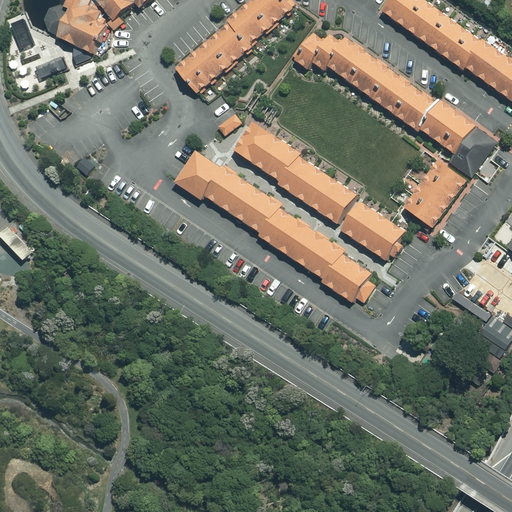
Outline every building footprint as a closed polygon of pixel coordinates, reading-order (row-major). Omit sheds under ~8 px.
[(91,0),(74,0),(70,9),(64,6),(53,11),(47,21),(51,31),(52,35),(63,41),(99,58),(112,29),(102,24),(107,15),(105,14),(106,10),(96,6),(97,3),(91,0)] [(98,0),(118,24),(113,27),(117,32),(127,24),(124,21),(141,8),(145,12),(159,0),(98,0)] [(296,0),(262,0),(183,63),(208,93),(308,13),(296,0)] [(511,64),(422,0),(395,0),(386,13),(511,103),(511,64)] [(335,44),(322,34),(301,62),(315,72),(323,61),(456,160),(478,130),(345,31),(335,44)] [(245,126),(238,118),(222,130),(228,138),(245,126)] [(411,232),(262,126),(239,158),(388,264),(399,249),(411,232)] [(482,131),(456,167),(474,180),(500,144),(482,131)] [(379,276),(205,155),(184,184),(358,305),(379,276)] [(442,166),(434,176),(461,197),(469,187),(442,166)] [(434,176),(425,187),(452,208),(461,197),(434,176)] [(425,187),(417,198),(444,219),(452,208),(425,187)] [(417,198),(408,209),(435,230),(444,219),(417,198)] [(36,255),(12,230),(3,239),(27,264),(36,255)] [(511,255),(501,247),(492,260),(488,257),(464,289),(474,296),(467,305),(472,309),(478,300),(511,324),(511,255)] [(511,347),(511,329),(499,320),(482,344),(503,360),(511,347)]
